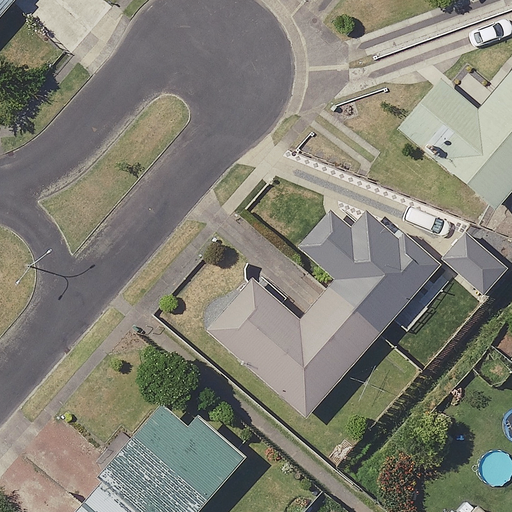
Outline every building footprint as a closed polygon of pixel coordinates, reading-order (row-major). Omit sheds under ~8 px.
[(0,0),(0,16),(13,0),(0,0)] [(511,69),(477,111),(440,80),(397,131),(494,212),(511,190),(511,69)] [(333,281),(327,287),(382,334),(439,266),(403,236),(400,240),(365,211),(350,227),(329,209),(295,249),(333,281)] [(465,233),(440,262),(483,298),(507,268),(465,233)] [(382,334),(327,287),(298,321),(251,279),(204,333),(306,422),(382,334)] [(161,406),(98,479),(136,511),(198,511),(245,458),(196,417),(187,428),(161,406)]
